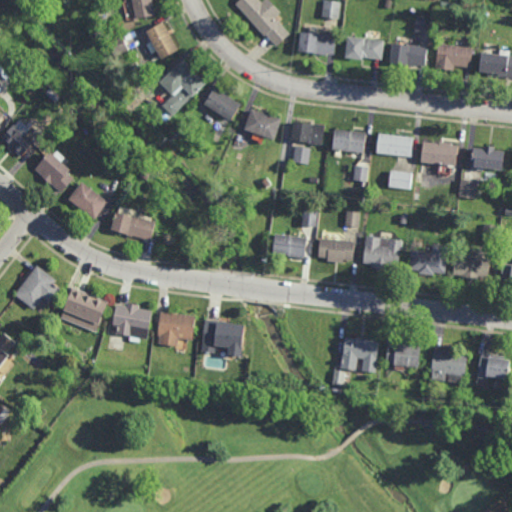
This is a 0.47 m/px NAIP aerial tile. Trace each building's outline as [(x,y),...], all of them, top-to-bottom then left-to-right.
[(129,0),(133,20),(153,17),(149,0),(129,0)] [(236,0),(255,0),(262,6),(267,0),(281,16),(273,23),(287,36),(276,47),(231,4),(236,0)] [(339,18),(338,18),(325,17),(321,16),(322,0),(332,0),(341,1),(339,18)] [(430,33),(416,31),(414,31),(416,16),(432,18),(430,33)] [(160,60),(176,51),(161,24),(144,33),(149,43),(144,45),(150,55),(155,52),(160,60)] [(299,34),(334,37),(333,55),(297,52),(299,34)] [(114,55),(108,40),(122,35),(128,49),(114,55)] [(346,38),(382,42),(381,62),(360,59),(360,62),(344,59),(346,38)] [(390,46),(427,49),(424,67),(389,63),(390,46)] [(438,48),(472,52),(470,69),(452,67),(452,74),(435,71),(438,48)] [(481,54),(498,57),(500,50),(510,52),(509,59),(511,59),(511,79),(497,79),(497,76),(478,73),(481,54)] [(134,73),(129,66),(136,61),(141,68),(134,73)] [(171,116),(204,84),(181,61),(161,82),(173,96),(163,107),(171,116)] [(230,120),(240,105),(213,89),(204,104),(230,120)] [(244,130),(273,141),(280,121),(250,110),(244,130)] [(289,141),(322,145),(325,127),(293,123),(289,141)] [(0,140),(13,127),(34,144),(20,159),(0,140)] [(175,141),(171,138),(176,131),(180,134),(175,141)] [(331,150),(362,154),(365,134),(334,131),(331,150)] [(375,155),(410,159),(413,140),(378,136),(375,155)] [(103,149),(98,144),(103,138),(108,142),(103,149)] [(420,163),(454,167),(456,146),(423,143),(420,163)] [(308,164),(293,162),(293,161),(295,145),(305,147),(311,147),(308,164)] [(474,149),(483,151),(484,147),(494,148),(493,152),(504,153),(501,172),(471,169),(474,149)] [(49,154),(52,157),(56,152),(65,159),(59,164),(68,171),(64,174),(71,181),(60,194),(35,172),(49,154)] [(366,182),(353,180),(355,165),(355,166),(368,167),(366,182)] [(147,180),(140,176),(144,169),(151,173),(147,180)] [(410,189),(388,187),(390,170),(391,171),(412,173),(410,189)] [(266,188),(261,181),(267,177),(272,184),(266,188)] [(476,199),(459,197),(461,179),(463,180),(478,181),(478,182),(476,199)] [(94,219),(107,202),(81,183),(68,201),(94,219)] [(316,225),(303,224),(303,221),(304,210),(318,211),(316,225)] [(358,227),(344,225),(346,210),(360,212),(358,226),(358,227)] [(112,231),(150,241),(154,224),(131,217),(130,220),(115,215),(112,231)] [(495,240),(494,240),(484,239),(482,239),(484,223),(497,225),(495,240)] [(275,236),(306,240),(303,259),(272,254),(275,236)] [(366,237),(401,241),(398,269),(387,267),(386,270),(372,268),(373,265),(363,263),(366,237)] [(319,239),(355,242),(353,261),(343,261),(343,264),(327,262),(327,258),(317,258),(319,239)] [(411,251),(425,252),(425,246),(447,248),(444,275),(434,273),(433,276),(420,275),(420,272),(408,270),(411,251)] [(455,256),(490,260),(488,279),(476,277),(475,281),(460,279),(461,276),(453,275),(455,256)] [(511,266),(511,284),(500,283),(502,270),(509,271),(511,266)] [(35,267),(61,286),(43,313),(35,307),(33,310),(14,297),(35,267)] [(69,292),(106,305),(95,332),(59,317),(69,292)] [(115,306),(124,308),(125,304),(138,307),(138,310),(152,312),(147,331),(141,331),(139,343),(129,343),(129,337),(118,335),(119,327),(113,325),(115,306)] [(159,313),(194,318),(191,341),(177,339),(176,347),(160,346),(161,337),(157,336),(159,313)] [(205,320),(216,321),(216,325),(243,328),(238,359),(227,358),(227,349),(213,348),(212,355),(201,353),(205,320)] [(0,386),(16,364),(6,357),(16,343),(2,333),(0,335),(0,386)] [(345,339),(378,343),(375,374),(362,372),(364,359),(356,358),(355,372),(341,370),(345,339)] [(388,344),(421,349),(418,369),(387,365),(388,344)] [(433,348),(467,352),(465,377),(445,374),(445,383),(431,381),(433,348)] [(481,354),(489,356),(488,359),(505,362),(502,380),(485,376),(484,380),(477,378),(481,354)] [(343,386),(333,384),(335,371),(345,372),(343,385),(343,386)]
